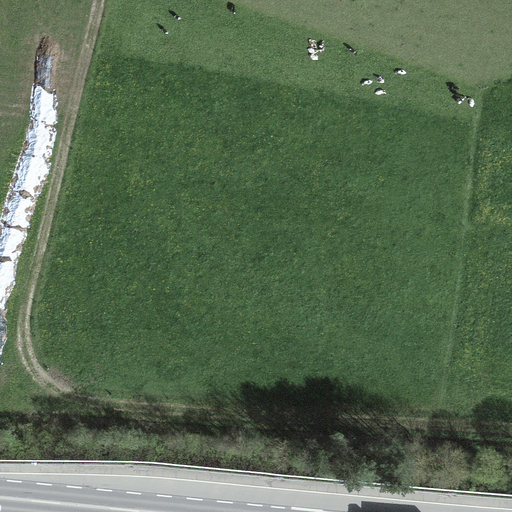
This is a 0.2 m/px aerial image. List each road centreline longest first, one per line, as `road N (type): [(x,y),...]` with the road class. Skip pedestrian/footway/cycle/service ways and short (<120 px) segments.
road 1 (track): [(97,0),(24,313),(30,363),(52,392),(112,407),(511,432)]
road 2 (motorway): [(153,511),(0,496)]
